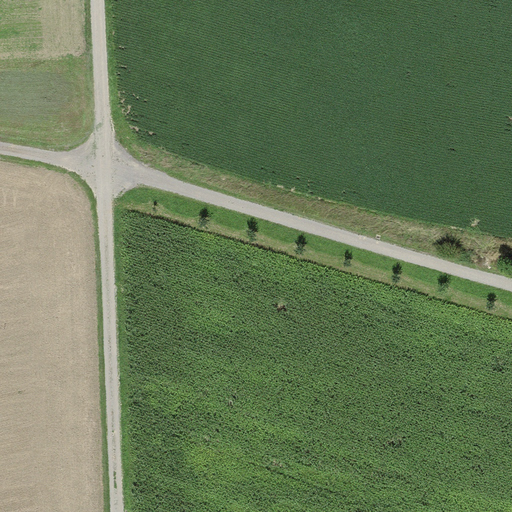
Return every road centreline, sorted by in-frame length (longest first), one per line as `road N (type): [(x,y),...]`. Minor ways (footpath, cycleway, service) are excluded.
road 1 (track): [(511,286),(150,178),(0,150)]
road 2 (track): [(101,0),(119,511)]
